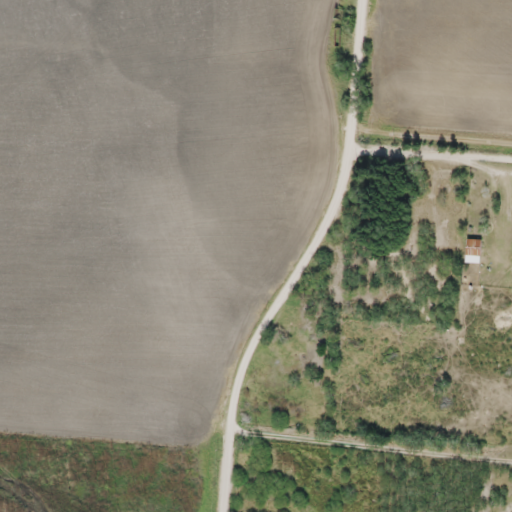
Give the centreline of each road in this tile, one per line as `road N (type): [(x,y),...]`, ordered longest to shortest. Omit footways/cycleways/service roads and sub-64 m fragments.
road 1 (residential): [(222,511),(239,379),(336,215),(359,0)]
road 2 (residential): [(347,151),(511,159)]
